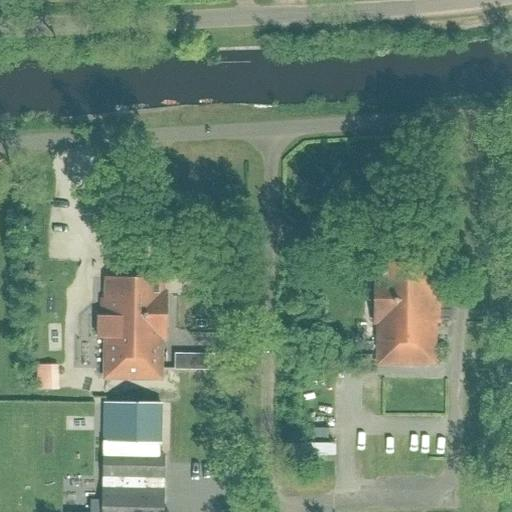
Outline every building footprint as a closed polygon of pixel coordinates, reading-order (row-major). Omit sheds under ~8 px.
[(377,364),(380,365),(433,365),(433,323),(439,323),(439,284),(433,284),(433,264),(377,263),(377,276),(373,276),(373,322),(377,322),(377,364)] [(103,378),(159,379),(160,340),(164,340),(165,291),(161,291),(161,279),(105,278),(105,298),(100,298),(100,331),(104,331),(103,378)] [(57,366),(37,366),(37,390),(57,390),(57,366)] [(159,404),(103,403),(102,482),(103,482),(102,493),(101,492),(101,511),(161,511),(162,492),(161,492),(162,482),(163,482),(163,459),(158,458),(159,404)] [(298,456),(328,456),(328,446),(298,446),(298,456)]
